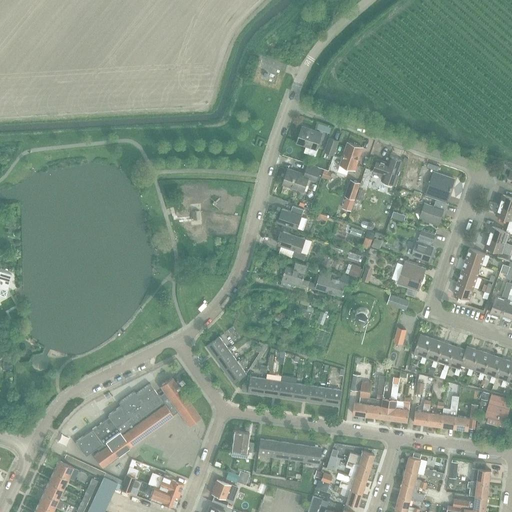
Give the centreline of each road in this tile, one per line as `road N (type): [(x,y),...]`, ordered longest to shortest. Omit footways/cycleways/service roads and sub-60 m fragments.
road 1 (residential): [(511,338),(444,316),(436,306),(474,167),(290,102)]
road 2 (unclassified): [(179,342),(221,308),(243,266),(264,178)]
road 3 (unclassified): [(33,447),(79,389),(179,342)]
road 4 (residential): [(396,438),(223,411)]
